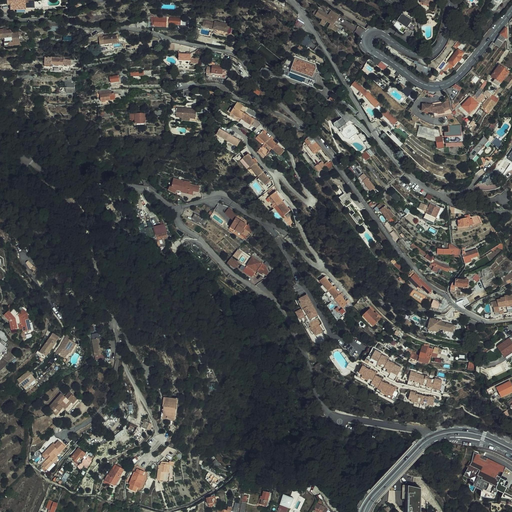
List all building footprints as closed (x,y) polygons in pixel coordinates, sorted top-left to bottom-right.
[(16,10),(25,9),(24,0),(5,0),(6,4),(9,4),(9,10),(16,10)] [(329,25),(331,20),(333,21),(336,16),(328,11),(325,16),(316,11),(316,12),(314,11),(311,15),(320,21),(318,25),(322,28),(326,23),(329,25)] [(401,14),(395,24),(407,31),(408,28),(407,18),(401,14)] [(169,15),(152,15),(151,26),(180,28),(180,23),(168,22),(169,15)] [(205,18),(204,26),(228,32),(230,23),(216,20),(215,21),(205,18)] [(352,18),(350,22),(363,29),(366,24),(352,18)] [(300,29),(303,23),(298,20),(295,26),(300,29)] [(405,33),(407,31),(395,24),(394,26),(404,32),(405,33)] [(506,39),(507,39),(507,29),(505,28),(500,34),(500,35),(494,43),(500,47),(506,39)] [(19,45),(19,38),(19,34),(11,34),(3,35),(3,46),(19,45)] [(94,40),(95,46),(108,44),(109,48),(118,46),(117,41),(111,42),(110,34),(96,36),(91,36),(92,40),(94,40)] [(463,53),(458,49),(449,62),(448,61),(447,63),(449,64),(450,62),(454,65),(458,60),(459,61),(462,57),(461,56),(463,53)] [(64,57),(43,56),(42,66),(49,66),(49,64),(60,64),(60,65),(65,65),(65,64),(69,64),(69,58),(63,58),(64,57)] [(315,69),(294,60),(291,69),(306,75),(305,77),(311,79),(315,69)] [(384,70),(387,67),(381,61),(378,65),(384,70)] [(454,65),(450,62),(449,64),(447,63),(443,69),(445,71),(449,66),(451,69),(454,65)] [(423,77),(426,66),(414,63),(411,73),(423,77)] [(222,74),(224,66),(217,65),(213,64),(212,64),(212,66),(207,66),(206,71),(212,71),(211,73),(222,74)] [(499,87),(509,72),(500,65),(492,76),(496,79),(493,83),(499,87)] [(306,75),(291,69),(288,74),(309,83),(311,79),(305,77),(306,75)] [(247,83),(251,78),(246,71),(241,75),(247,83)] [(437,78),(441,81),(447,74),(442,71),(437,78)] [(235,82),(231,77),(226,81),(230,86),(235,82)] [(360,85),(355,81),(352,83),(352,84),(360,91),(358,95),(363,99),(365,97),(365,96),(366,95),(376,105),(379,102),(368,91),(368,92),(364,88),(360,85)] [(452,87),(460,92),(462,88),(456,84),(452,87)] [(492,100),(499,89),(497,88),(489,99),(488,97),(482,106),(484,109),(488,112),(492,107),(493,108),(496,103),(492,100)] [(476,99),(482,93),(483,92),(480,90),(474,97),(476,99)] [(482,93),(476,99),(474,97),(472,96),(471,97),(463,107),(464,108),(461,111),(465,114),(467,111),(470,113),(478,106),(485,96),(482,93)] [(340,101),(335,95),(330,101),(336,105),(340,101)] [(467,119),(471,114),(470,113),(467,111),(465,114),(461,111),(464,108),(463,107),(471,97),(468,95),(456,108),(467,119)] [(243,105),(238,102),(235,107),(241,110),(243,105)] [(379,102),(376,105),(374,106),(376,107),(379,104),(385,110),(386,109),(379,102)] [(432,112),(432,111),(434,111),(445,109),(444,103),(433,105),(423,104),(423,111),(432,112)] [(196,121),(197,109),(178,107),(177,117),(182,117),(182,120),(196,121)] [(241,110),(235,107),(233,109),(231,112),(251,125),(255,119),(241,110)] [(445,109),(434,111),(435,117),(447,116),(445,109)] [(145,112),(130,114),(130,120),(135,120),(135,122),(146,122),(145,112)] [(229,115),(249,128),(251,125),(231,112),(229,115)] [(350,139),(350,138),(358,132),(351,123),(348,126),(342,118),(334,123),(339,130),(340,129),(341,131),(341,132),(345,137),(347,136),(348,138),(349,139),(350,139)] [(495,119),(487,129),(490,131),(498,122),(495,119)] [(492,133),(500,123),(498,122),(490,131),(492,133)] [(240,140),(220,129),(216,135),(237,147),(240,140)] [(258,136),(279,156),(284,151),(262,131),(258,136)] [(255,138),(277,159),(279,156),(258,136),(255,138)] [(315,148),(318,145),(315,142),(309,136),(307,139),(305,143),(304,145),(306,148),(309,146),(315,154),(318,151),(317,149),(315,148)] [(437,148),(444,147),(442,137),(439,137),(435,138),(437,148)] [(469,157),(471,162),(477,155),(481,150),(483,148),(483,149),(485,146),(489,141),(484,137),(474,149),(472,147),(470,149),(470,153),(469,155),(470,156),(469,157)] [(366,151),(361,155),(366,160),(371,156),(366,151)] [(241,156),(265,184),(270,180),(247,152),(241,156)] [(238,159),(262,186),(265,184),(241,156),(238,159)] [(316,167),(319,172),(326,166),(325,164),(323,162),(316,167)] [(471,167),(472,170),(475,173),(481,169),(480,167),(478,167),(477,164),(471,167)] [(375,188),(367,179),(362,183),(370,192),(375,188)] [(190,187),(191,185),(174,180),(172,188),(170,187),(167,191),(174,196),(177,192),(181,193),(181,194),(192,198),(193,194),(199,195),(200,190),(190,187)] [(291,209),(275,190),(270,195),(278,204),(285,213),(291,209)] [(365,222),(345,194),(339,198),(346,208),(349,206),(354,214),(352,216),(359,226),(365,222)] [(270,195),(268,196),(276,205),(278,204),(270,195)] [(388,210),(382,202),(377,206),(389,221),(394,217),(389,209),(388,210)] [(418,208),(426,211),(428,205),(421,202),(418,208)] [(440,209),(430,203),(425,213),(436,217),(436,218),(438,215),(440,209)] [(275,206),(282,216),(285,213),(278,204),(276,205),(275,206)] [(229,216),(234,220),(235,218),(238,214),(228,207),(224,212),(229,216)] [(436,217),(425,213),(423,217),(434,222),(436,217)] [(194,214),(192,218),(200,222),(202,218),(194,214)] [(287,214),(283,217),(290,226),(294,223),(287,214)] [(468,217),(466,217),(462,217),(462,219),(458,220),(459,227),(474,225),(473,218),(471,218),(468,218),(468,217)] [(243,228),(246,224),(235,218),(234,220),(229,227),(240,233),(243,228)] [(247,225),(246,224),(243,228),(247,231),(249,228),(251,229),(252,227),(249,223),(247,225)] [(427,256),(428,253),(412,243),(409,240),(408,243),(427,256)] [(447,248),(444,248),(438,248),(437,253),(445,254),(458,254),(458,249),(451,243),(449,243),(449,248),(447,248)] [(233,255),(237,259),(242,253),(238,249),(233,255)] [(459,254),(459,250),(458,249),(458,254),(445,254),(444,257),(452,257),(460,256),(459,254)] [(463,252),(463,254),(466,263),(480,258),(477,249),(465,253),(465,251),(463,252)] [(254,271),(265,279),(270,271),(251,257),(244,268),(252,273),(254,271)] [(239,263),(232,258),(228,263),(235,269),(239,263)] [(434,270),(436,271),(438,267),(439,267),(449,272),(453,265),(448,263),(447,263),(435,258),(432,264),(435,265),(436,266),(434,270)] [(409,273),(402,266),(400,269),(407,275),(409,273)] [(483,269),(484,271),(481,272),(484,276),(481,278),(484,282),(494,277),(488,266),(483,269)] [(503,271),(501,267),(495,272),(498,278),(498,279),(499,281),(503,278),(502,276),(509,272),(507,268),(503,271)] [(413,272),(408,276),(410,278),(420,287),(428,295),(432,290),(413,272)] [(481,279),(477,273),(473,278),(477,282),(481,279)] [(336,288),(334,286),(326,275),(320,279),(342,307),(347,303),(345,300),(336,288)] [(419,289),(420,287),(410,278),(408,281),(416,288),(417,287),(419,289)] [(318,280),(339,309),(342,307),(320,279),(318,280)] [(450,286),(450,292),(451,294),(455,294),(455,287),(468,288),(469,281),(456,279),(454,281),(450,286)] [(493,307),(494,313),(499,312),(503,311),(502,307),(506,306),(507,309),(509,308),(509,313),(511,312),(511,293),(504,296),(504,297),(500,298),(500,299),(496,300),(496,301),(491,302),(492,307),(493,307)] [(308,297),(301,301),(303,304),(302,305),(305,310),(303,311),(298,314),(301,320),(303,319),(306,318),(308,322),(306,322),(310,329),(312,329),(316,335),(317,335),(318,336),(325,331),(322,326),(322,327),(318,320),(320,319),(308,297)] [(15,325),(19,324),(20,331),(20,332),(26,332),(26,325),(28,325),(26,315),(24,313),(20,316),(18,314),(13,307),(12,307),(11,308),(11,309),(11,310),(8,313),(7,311),(2,315),(8,322),(9,330),(12,329),(15,329),(15,325)] [(450,318),(460,316),(459,311),(452,307),(446,315),(450,318)] [(373,326),(380,319),(378,316),(375,313),(371,309),(363,316),(373,326)] [(440,320),(430,318),(428,329),(437,331),(438,328),(443,329),(449,331),(452,332),(453,328),(454,326),(454,325),(441,322),(440,321),(440,320)] [(224,323),(231,331),(234,328),(227,321),(224,323)] [(59,338),(53,333),(39,352),(46,356),(59,338)] [(79,346),(77,344),(75,343),(70,339),(70,336),(68,334),(67,337),(56,353),(59,355),(62,357),(65,353),(67,354),(64,359),(67,360),(70,357),(71,358),(74,353),(79,346)] [(511,336),(498,346),(504,354),(505,357),(506,356),(507,358),(511,354),(511,336)] [(100,337),(90,339),(93,356),(103,354),(100,337)] [(428,363),(430,355),(431,351),(433,346),(428,344),(427,348),(422,346),(420,354),(412,351),(411,355),(413,356),(412,359),(409,358),(408,361),(412,363),(415,364),(416,365),(417,360),(428,363)] [(504,354),(498,346),(493,350),(499,358),(504,354)] [(364,366),(360,374),(364,376),(363,378),(369,381),(370,381),(371,379),(374,381),(373,383),(377,385),(376,387),(379,389),(383,391),(382,393),(389,396),(390,394),(394,396),(398,389),(400,390),(402,386),(396,383),(399,377),(404,380),(408,381),(408,385),(409,386),(408,387),(411,388),(410,392),(412,392),(410,400),(413,401),(416,402),(416,403),(419,404),(425,405),(429,406),(429,405),(432,405),(432,404),(435,405),(437,399),(439,399),(438,400),(440,400),(441,397),(441,388),(448,382),(449,379),(425,373),(420,370),(411,368),(396,362),(391,357),(387,354),(375,347),(371,355),(368,353),(367,353),(366,353),(362,361),(364,361),(368,364),(366,367),(364,366)] [(359,364),(356,363),(355,362),(355,363),(352,361),(347,354),(345,353),(343,354),(350,365),(349,366),(356,369),(359,364)] [(364,376),(360,374),(364,366),(366,367),(368,364),(364,361),(362,366),(359,364),(356,369),(349,366),(348,369),(359,375),(358,377),(362,380),(363,378),(364,376)] [(28,371),(18,381),(27,391),(38,381),(32,375),(30,373),(28,371)] [(511,391),(511,385),(510,381),(497,388),(501,397),(511,391)] [(444,395),(445,395),(448,382),(441,388),(441,397),(440,400),(441,400),(442,400),(443,400),(444,399),(444,395)] [(63,393),(50,405),(53,409),(57,413),(63,407),(68,412),(80,401),(71,392),(66,396),(63,393)] [(173,419),(177,400),(164,398),(161,417),(173,419)] [(132,423),(128,421),(124,428),(134,433),(137,427),(131,424),(132,423)] [(72,440),(68,436),(62,442),(66,446),(72,440)] [(54,446),(53,444),(42,455),(46,459),(49,456),(50,456),(42,464),(43,466),(41,468),(44,471),(46,469),(47,469),(53,463),(58,458),(56,456),(59,454),(66,447),(59,441),(56,445),(54,446)] [(85,454),(79,448),(72,456),(79,462),(85,454)] [(511,463),(505,459),(496,455),(490,452),(481,450),(475,449),(472,462),(463,478),(467,481),(469,478),(472,479),(471,480),(475,482),(473,486),(482,490),(483,490),(484,489),(496,495),(498,490),(505,493),(505,492),(511,495),(511,463)] [(86,462),(83,460),(77,467),(81,469),(84,466),(83,466),(86,462)] [(173,466),(174,462),(170,461),(170,463),(166,462),(165,464),(161,463),(161,465),(159,465),(157,480),(159,480),(159,482),(161,483),(161,481),(162,481),(168,482),(169,472),(170,465),(171,465),(173,466)] [(53,463),(47,469),(49,472),(56,465),(53,463)] [(108,474),(103,483),(108,486),(109,483),(113,485),(122,468),(117,465),(115,470),(113,469),(109,475),(108,474)] [(142,490),(148,478),(143,476),(144,472),(137,469),(136,473),(134,477),(132,476),(129,484),(130,485),(129,489),(136,492),(137,488),(139,489),(142,490)] [(223,480),(213,470),(209,474),(207,476),(210,479),(207,481),(212,486),(215,489),(216,489),(219,486),(218,485),(223,480)] [(421,511),(423,489),(409,486),(408,511),(421,511)] [(483,490),(482,490),(481,496),(495,498),(496,495),(484,489),(483,490)] [(266,507),(270,494),(264,492),(263,495),(262,497),(260,497),(258,504),(266,507)] [(216,503),(216,502),(216,497),(216,496),(207,497),(208,504),(209,504),(209,506),(213,506),(212,505),(214,505),(214,503),(216,503)] [(284,498),(282,497),(280,506),(287,509),(286,510),(289,511),(290,509),(294,500),(285,496),(284,498)] [(295,498),(294,500),(290,509),(293,510),(298,499),(295,498)] [(322,504),(319,498),(316,502),(314,506),(313,506),(311,509),(315,511),(325,511),(327,510),(324,507),(321,505),(322,504)] [(48,511),(54,511),(57,504),(50,501),(47,508),(49,508),(48,511),(49,511),(48,511)]
